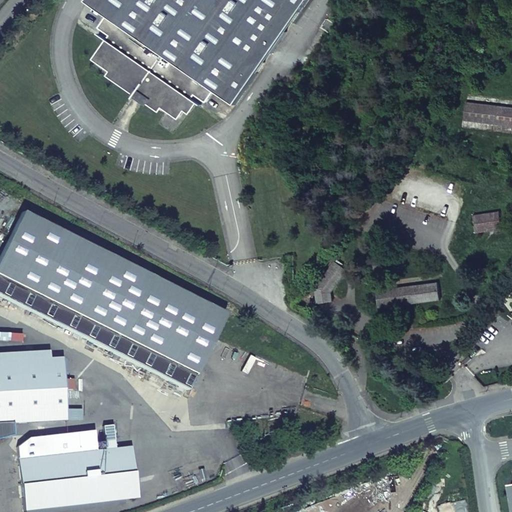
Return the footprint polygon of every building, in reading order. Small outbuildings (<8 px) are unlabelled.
[(280,13),(292,21),(306,0),(87,0),(87,2),(106,15),(99,28),(109,35),(107,39),(109,41),(97,58),(114,71),(111,74),(137,92),(140,88),(146,93),(143,99),(160,106),(162,103),(179,115),(185,105),(189,109),(196,100),(193,98),(196,95),(206,101),(215,90),(236,103),(264,61),(253,53),(280,13)] [(264,61),(292,21),(280,13),(253,53),(264,61)] [(511,107),(498,106),(496,123),(511,124),(511,107)] [(474,215),(476,233),(502,229),(500,211),(474,215)] [(0,255),(0,297),(188,390),(225,314),(20,213),(0,255)] [(347,270),(336,262),(316,289),(319,304),(333,301),(332,292),(347,270)] [(441,301),(439,284),(378,290),(380,308),(441,301)] [(314,296),(308,294),(302,304),(307,308),(314,296)] [(0,439),(9,437),(9,425),(63,422),(59,359),(0,362),(0,439)] [(142,450),(144,465),(181,459),(179,444),(142,450)] [(20,474),(23,510),(135,498),(129,447),(18,460),(20,474)] [(468,472),(462,482),(464,484),(470,473),(468,472)]
